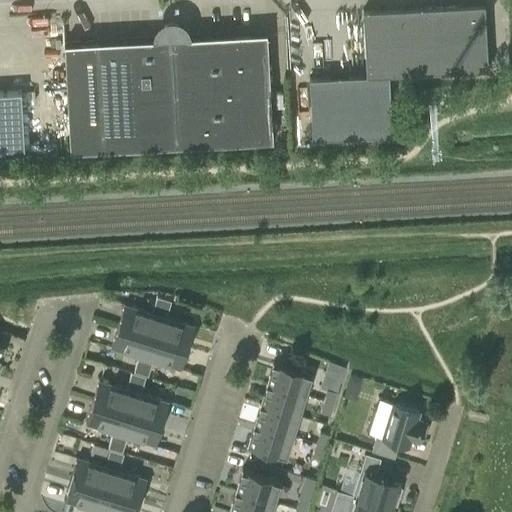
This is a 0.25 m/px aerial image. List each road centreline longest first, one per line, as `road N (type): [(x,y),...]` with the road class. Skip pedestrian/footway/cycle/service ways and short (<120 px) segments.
road 1 (residential): [(19,511),(74,325),(47,317),(0,471)]
road 2 (residential): [(233,324),(174,511)]
